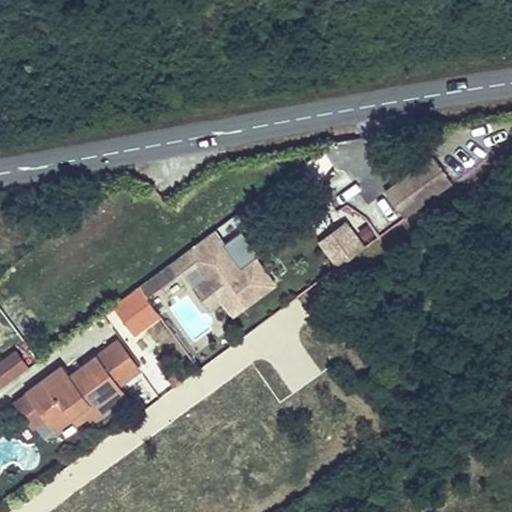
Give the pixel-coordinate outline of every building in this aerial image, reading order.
[(443,154),(416,173),(435,199),(462,180),(443,154)] [(416,173),(395,189),(414,215),(435,199),(416,173)] [(344,218),(316,240),(337,267),(365,245),(344,218)] [(196,264),(207,279),(221,298),(234,314),(274,284),(241,239),(235,238),(225,246),(214,232),(169,265),(178,277),(196,264)] [(151,290),(173,276),(165,265),(144,279),(151,290)] [(196,287),(210,306),(221,298),(207,279),(196,287)] [(162,316),(141,286),(117,304),(138,333),(162,316)] [(0,310),(27,341),(47,323),(19,291),(0,307),(0,310)] [(138,369),(118,343),(68,379),(62,370),(30,393),(47,416),(56,428),(70,418),(82,409),(85,414),(98,405),(119,390),(121,388),(118,384),(138,369)] [(18,352),(0,365),(0,384),(3,388),(30,368),(18,352)] [(168,360),(161,365),(166,372),(173,368),(168,360)] [(173,368),(166,372),(177,388),(184,383),(173,368)] [(127,397),(121,388),(119,390),(98,405),(85,414),(88,418),(91,422),(105,413),(125,398),(127,397)] [(47,416),(30,393),(17,403),(34,426),(47,416)] [(85,414),(82,409),(70,418),(76,426),(88,418),(85,414)]
